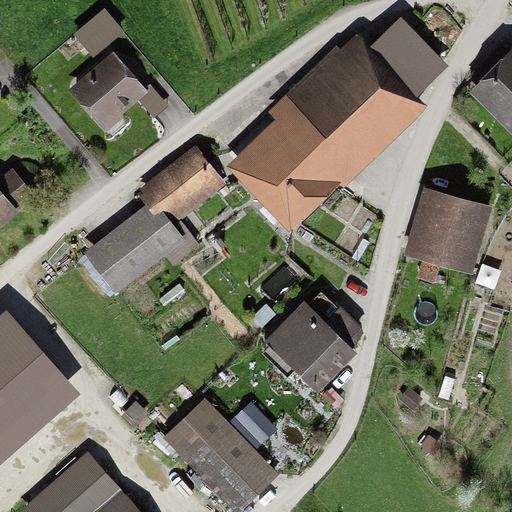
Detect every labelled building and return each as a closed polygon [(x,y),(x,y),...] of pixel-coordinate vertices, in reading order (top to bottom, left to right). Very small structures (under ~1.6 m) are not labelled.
[(106,14),(75,39),(93,61),(125,36),(106,14)] [(282,129),(242,165),(288,215),(329,178),(337,187),(425,107),(409,90),(431,70),(392,29),(352,65),(342,54),(271,118),(282,129)] [(148,86),(115,48),(69,88),(106,130),(142,98),(158,116),(173,103),(153,82),(148,86)] [(511,58),(509,55),(465,100),(511,144),(511,58)] [(147,211),(87,257),(116,294),(182,243),(172,230),(224,190),(195,152),(144,192),(147,211)] [(15,167),(0,181),(15,198),(31,184),(15,167)] [(511,203),(441,185),(423,252),(493,270),(511,203)] [(0,226),(20,209),(0,186),(0,226)] [(424,263),(421,278),(438,282),(441,266),(424,263)] [(185,289),(180,282),(160,297),(165,304),(185,289)] [(253,315),(263,325),(276,312),(266,302),(253,315)] [(301,303),(262,342),(309,388),(358,339),(333,315),(323,325),(301,303)] [(0,456),(69,395),(4,323),(0,326),(0,456)] [(399,398),(413,409),(423,396),(409,385),(399,398)] [(323,394),(336,406),(344,398),(331,386),(323,394)] [(294,467),(225,396),(184,436),(253,507),(294,467)] [(272,403),(254,419),(277,445),(295,428),(272,403)] [(434,454),(443,443),(430,434),(422,445),(434,454)] [(33,511),(133,511),(86,458),(29,508),(33,511)]
